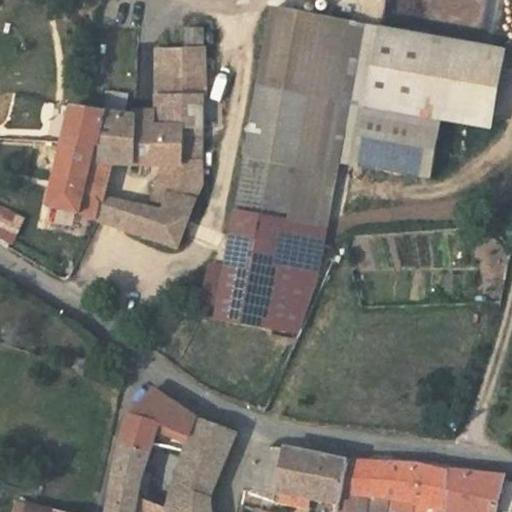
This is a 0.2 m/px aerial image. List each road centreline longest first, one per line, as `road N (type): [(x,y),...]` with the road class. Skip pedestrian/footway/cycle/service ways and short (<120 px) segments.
road 1 (unclassified): [(253,426),(198,403),(143,366),(69,298),(0,257)]
road 2 (unclassified): [(511,467),(253,426)]
road 3 (track): [(462,456),(511,302)]
